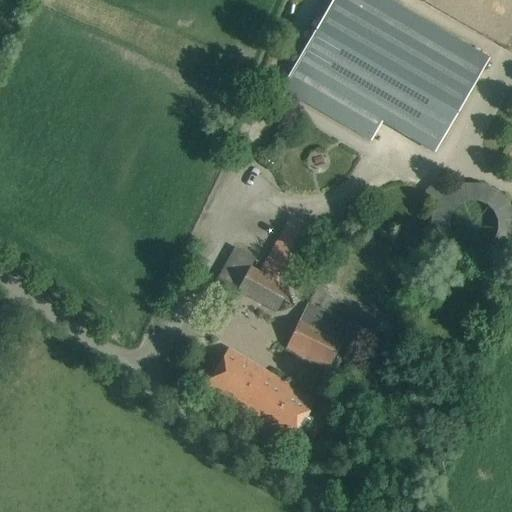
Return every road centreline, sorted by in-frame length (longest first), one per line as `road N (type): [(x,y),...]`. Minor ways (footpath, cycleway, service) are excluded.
road 1 (unknown): [(138,386),(234,197),(274,72),(308,0)]
road 2 (unclassified): [(330,511),(0,285)]
